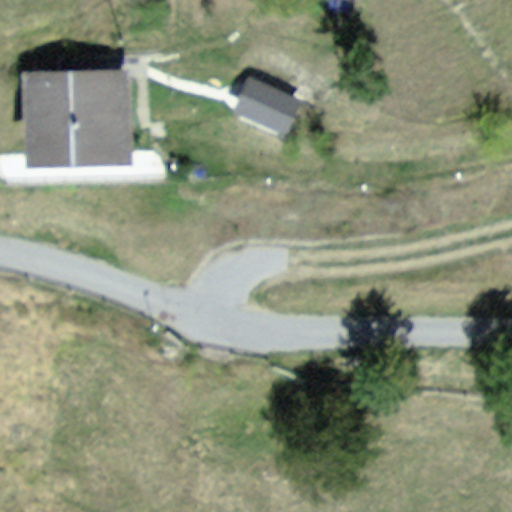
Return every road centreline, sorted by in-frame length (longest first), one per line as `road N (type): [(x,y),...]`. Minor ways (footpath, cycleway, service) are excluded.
road 1 (unclassified): [(0,252),(214,323),(511,335)]
road 2 (track): [(214,323),(228,290),(262,261),(347,265),(511,237)]
